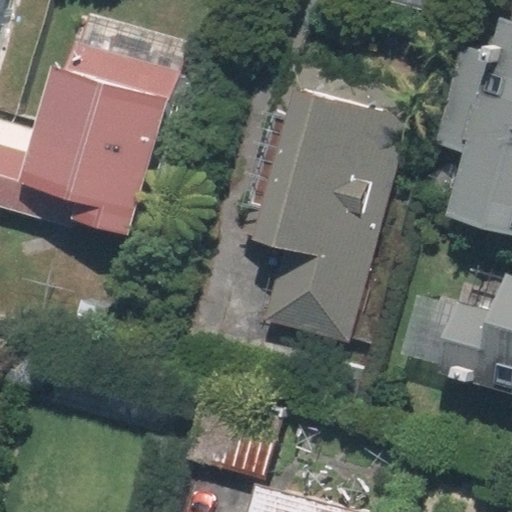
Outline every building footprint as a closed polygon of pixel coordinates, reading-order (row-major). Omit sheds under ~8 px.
[(0,0),(0,84),(24,0),(0,0)] [(464,0),(389,0),(461,16),(464,0)] [(511,40),(478,32),(451,139),(488,148),(472,210),(511,220),(511,40)] [(103,219),(104,215),(155,230),(195,91),(187,89),(193,69),(88,39),(82,61),(78,60),(51,154),(0,139),(0,199),(86,225),(89,215),(103,219)] [(363,340),(431,91),(306,57),(259,230),(300,241),(280,317),(363,340)] [(511,299),(443,278),(419,354),(511,382),(511,299)] [(233,392),(212,456),(278,476),(299,412),(233,392)] [(277,511),(393,511),(394,510),(289,477),(277,511)]
